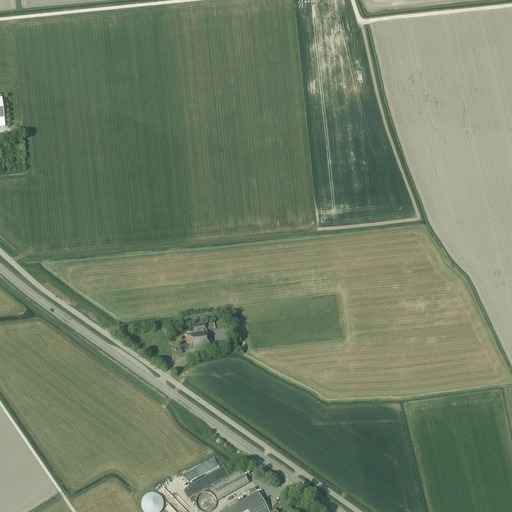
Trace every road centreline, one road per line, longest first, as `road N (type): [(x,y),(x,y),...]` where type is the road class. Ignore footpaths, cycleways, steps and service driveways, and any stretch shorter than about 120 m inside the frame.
road 1 (unclassified): [(358,511),(0,251)]
road 2 (primary): [(339,511),(0,267)]
road 3 (track): [(0,19),(188,0)]
road 4 (track): [(352,0),(364,22),(511,5)]
road 5 (track): [(0,403),(73,511)]
